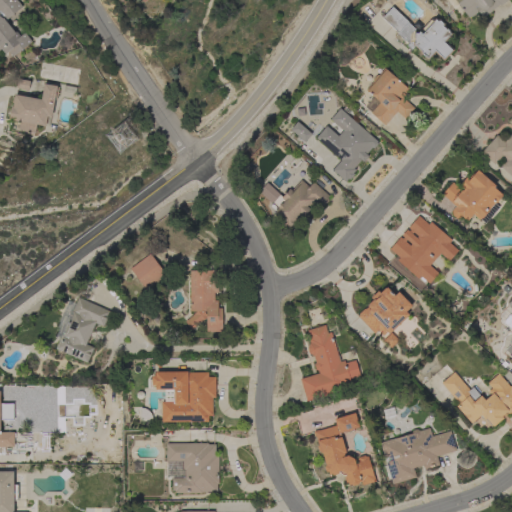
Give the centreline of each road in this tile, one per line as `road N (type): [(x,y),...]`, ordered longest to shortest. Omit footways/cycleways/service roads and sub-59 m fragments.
road 1 (secondary): [(0,307),(194,161),(253,106),(328,0)]
road 2 (residential): [(292,511),(259,431),(272,294),(245,229),(194,161)]
road 3 (residential): [(272,294),(314,276),(364,229),(511,57)]
road 4 (residential): [(89,0),(194,161)]
